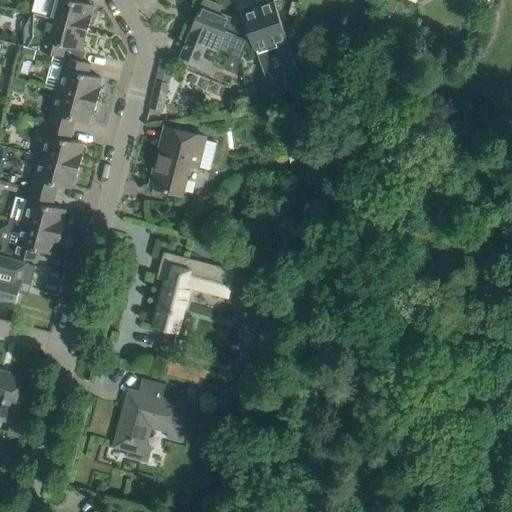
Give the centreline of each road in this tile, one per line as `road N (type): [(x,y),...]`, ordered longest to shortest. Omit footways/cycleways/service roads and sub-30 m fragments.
road 1 (residential): [(71,349),(149,46),(124,0)]
road 2 (residential): [(28,511),(71,349)]
